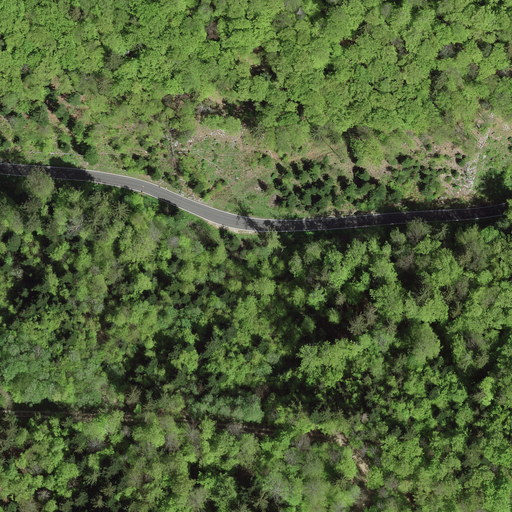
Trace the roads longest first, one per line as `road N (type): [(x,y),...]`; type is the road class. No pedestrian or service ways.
road 1 (tertiary): [(511,207),(263,226),(94,173),(0,166)]
road 2 (track): [(358,511),(369,489),(364,468),(350,448),(326,439),(143,416),(0,416)]
road 3 (track): [(511,65),(460,123),(382,131),(316,150),(269,169),(209,211)]
road 4 (track): [(369,489),(441,500),(511,482)]
